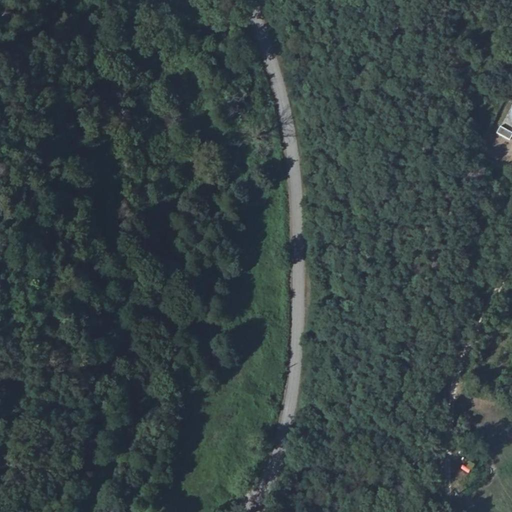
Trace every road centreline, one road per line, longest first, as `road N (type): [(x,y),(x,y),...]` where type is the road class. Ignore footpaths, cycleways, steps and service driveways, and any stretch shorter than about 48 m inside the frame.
road 1 (track): [(156,0),(85,25),(97,82),(90,210),(114,347),(96,429),(40,511)]
road 2 (secondary): [(245,511),(281,431),(296,332),(299,166),(242,0)]
road 3 (track): [(511,272),(455,394),(446,511)]
